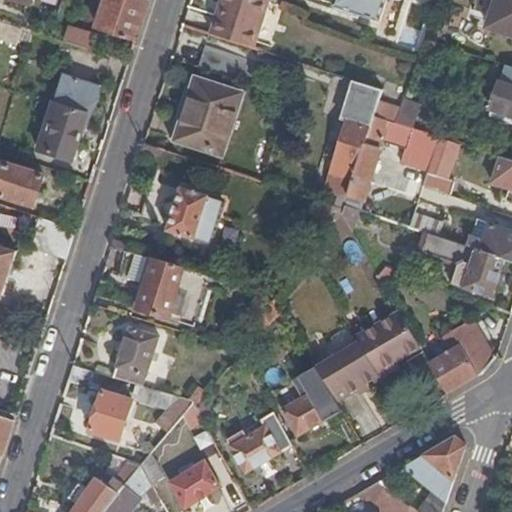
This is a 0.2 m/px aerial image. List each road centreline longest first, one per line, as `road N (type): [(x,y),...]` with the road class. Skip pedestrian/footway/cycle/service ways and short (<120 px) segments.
road 1 (residential): [(5,511),(170,0)]
road 2 (tertiary): [(511,379),(287,511)]
road 3 (residential): [(471,511),(511,393)]
